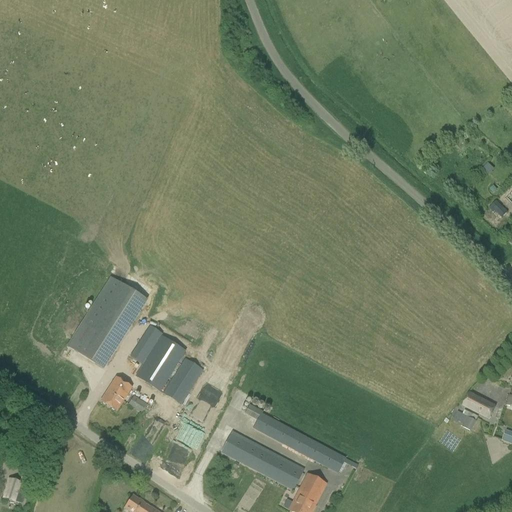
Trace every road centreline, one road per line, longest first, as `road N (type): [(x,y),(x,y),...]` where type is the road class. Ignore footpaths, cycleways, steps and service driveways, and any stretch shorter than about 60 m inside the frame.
road 1 (unclassified): [(511,283),(279,70),(251,0)]
road 2 (unclassified): [(203,511),(0,379)]
